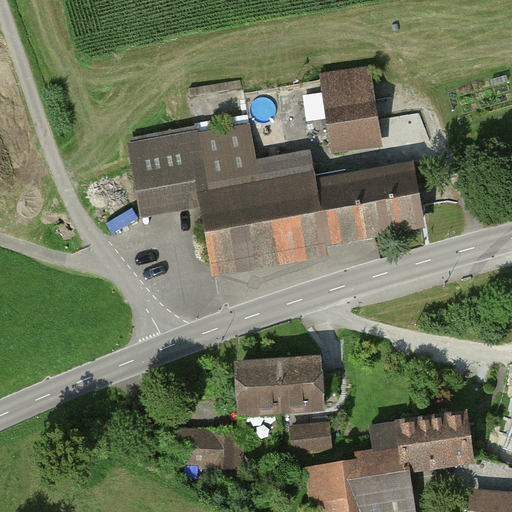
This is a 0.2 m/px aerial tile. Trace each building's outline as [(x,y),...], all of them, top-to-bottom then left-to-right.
[(330,80),(339,151),(387,145),(378,74),(330,80)] [(209,206),(219,266),(306,251),(441,228),(431,170),(326,188),(321,158),(263,168),(256,127),(141,147),(153,216),(209,206)] [(240,370),(241,414),(324,411),(323,368),(302,368),(262,369),(240,370)] [(402,450),(405,470),(472,460),(465,417),(399,426),(402,450)] [(331,426),(292,430),(295,452),(333,448),(331,426)] [(172,431),(170,465),(237,468),(238,434),(172,431)] [(334,509),(334,511),(409,511),(405,470),(402,450),(359,456),(360,464),(329,469),(330,474),(309,477),(315,511),(334,509)] [(511,511),(511,501),(475,499),(473,511),(511,511)]
